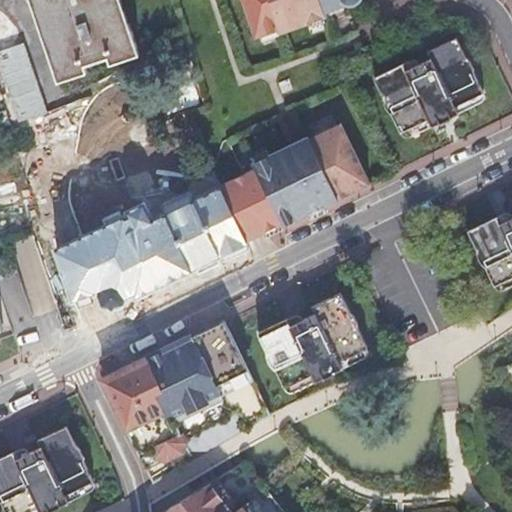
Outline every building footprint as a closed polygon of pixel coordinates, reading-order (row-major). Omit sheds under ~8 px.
[(30,0),(58,81),(87,71),(84,64),(109,56),(111,63),(137,54),(118,0),(30,0)] [(243,0),(256,37),(261,36),(278,30),(280,29),(281,32),(309,22),(323,17),(326,16),(325,11),(329,10),(343,5),(348,3),(349,0),(243,0)] [(343,5),(329,10),(331,14),(345,10),(343,5)] [(323,17),(309,22),(311,28),(325,23),(323,17)] [(278,30),(261,36),(263,41),(280,36),(278,30)] [(373,77),(400,133),(428,119),(432,126),(458,113),(455,106),(483,92),(456,37),(427,51),(430,58),(418,64),(406,69),(402,63),(373,77)] [(411,59),(402,63),(406,69),(418,64),(417,62),(414,60),(411,59)] [(455,106),(458,113),(479,102),(483,98),(483,92),(455,106)] [(428,119),(400,133),(401,133),(406,135),(410,136),(432,126),(428,119)] [(322,202),(368,181),(343,127),(311,141),(310,139),(270,157),(254,165),(251,166),(254,171),(219,187),(245,243),(284,225),(285,227),(325,209),(322,202)] [(268,153),(253,161),(254,165),(270,157),(268,153)] [(322,202),(325,209),(371,188),(368,181),(322,202)] [(245,243),(219,187),(155,216),(149,200),(101,221),(105,230),(50,254),(72,306),(101,294),(108,309),(247,250),(245,243)] [(505,213),(496,217),(500,224),(511,218),(511,217),(510,216),(509,215),(508,214),(507,213),(505,213)] [(500,224),(496,217),(467,231),(494,286),(511,277),(511,217),(511,218),(500,224)] [(511,277),(494,286),(495,287),(497,288),(499,289),(502,290),(504,290),(511,286),(511,277)] [(289,325),(286,319),(257,333),(284,388),(312,375),(315,381),(342,368),(338,362),(366,348),(339,293),(310,307),(313,314),(301,320),(289,325)] [(294,315),(286,319),(289,325),(301,320),(300,318),(299,316),(294,315)] [(254,390),(221,322),(183,340),(163,350),(100,381),(128,439),(149,483),(202,452),(247,427),(264,417),(267,416),(254,390)] [(338,362),(342,368),(362,358),(366,354),(366,348),(338,362)] [(312,375),(284,388),(285,389),(289,391),(294,392),(315,381),(312,375)] [(39,447),(27,453),(15,459),(12,452),(0,457),(0,502),(4,511),(28,511),(37,508),(39,511),(45,511),(67,502),(64,495),(92,482),(65,426),(36,440),(39,447)] [(15,459),(27,453),(26,452),(23,449),(20,448),(12,452),(15,459)] [(215,479),(208,484),(222,502),(229,497),(215,479)] [(64,495),(67,502),(88,492),(91,487),(92,482),(64,495)] [(229,511),(222,502),(208,484),(170,508),(162,511),(252,511),(245,502),(232,511),(229,511)] [(251,497),(245,502),(252,511),(262,511),(263,511),(251,497)]
